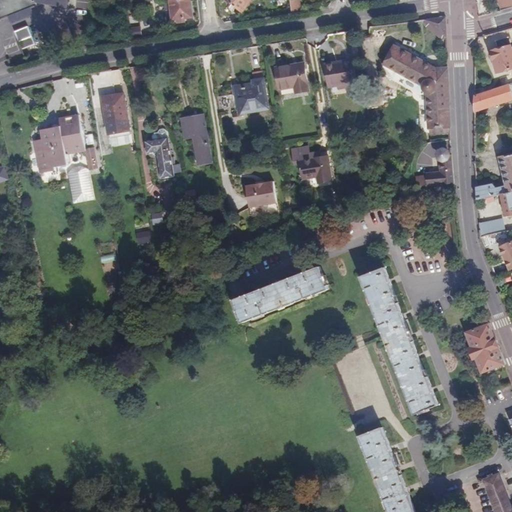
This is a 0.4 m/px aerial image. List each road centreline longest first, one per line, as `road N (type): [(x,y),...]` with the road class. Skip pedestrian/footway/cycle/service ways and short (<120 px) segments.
road 1 (residential): [(452,0),(82,60),(0,84)]
road 2 (residential): [(507,339),(463,196),(458,29)]
